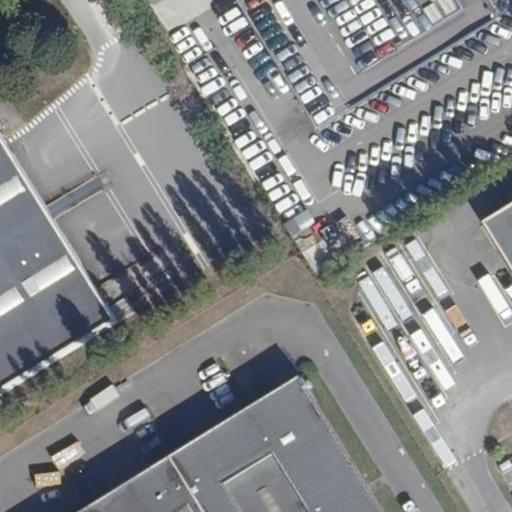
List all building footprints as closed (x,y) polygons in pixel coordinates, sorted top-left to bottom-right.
[(511,0),(238,0),(320,129),(350,109),(499,18),(511,9),(511,0)] [(6,117),(0,120),(0,129),(0,130),(10,124),(6,117)] [(0,202),(32,182),(0,129),(0,202)] [(110,307),(32,182),(0,202),(0,396),(120,323),(110,307)] [(511,206),(484,225),(511,270),(511,206)] [(120,323),(136,312),(126,296),(110,307),(120,323)] [(386,511),(303,377),(85,511),(386,511)]
